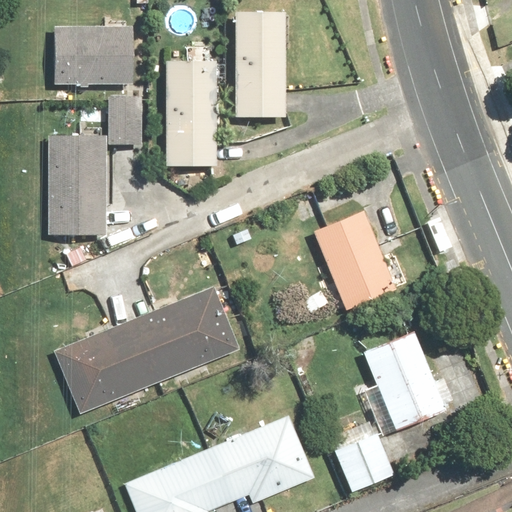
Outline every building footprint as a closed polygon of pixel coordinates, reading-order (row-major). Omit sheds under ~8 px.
[(227,14),(224,117),(279,119),(282,16),(227,14)] [(140,32),(47,30),(46,94),(102,95),(101,148),(138,149),(140,32)] [(161,63),(159,169),(212,171),(214,64),(161,63)] [(42,139),(41,239),(98,240),(99,139),(42,139)] [(359,212),(306,233),(337,313),(390,293),(359,212)] [(209,288),(47,356),(74,419),(236,350),(209,288)] [(325,290),(302,299),(309,316),(332,307),(325,290)] [(407,332),(355,353),(388,433),(439,412),(407,332)] [(211,447),(117,486),(127,511),(228,511),(309,479),(284,418),(211,447)] [(373,430),(328,449),(348,498),(394,479),(373,430)]
